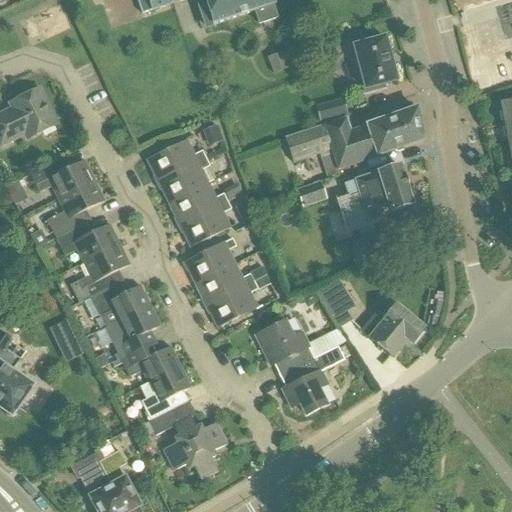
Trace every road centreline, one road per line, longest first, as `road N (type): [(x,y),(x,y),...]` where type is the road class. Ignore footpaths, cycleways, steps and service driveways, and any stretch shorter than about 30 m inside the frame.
road 1 (residential): [(292,492),(242,393),(211,379),(160,272),(149,224),(118,185),(65,76),(25,62),(0,71)]
road 2 (residential): [(419,0),(483,290),(505,322)]
road 3 (secondary): [(292,492),(407,408),(505,322)]
